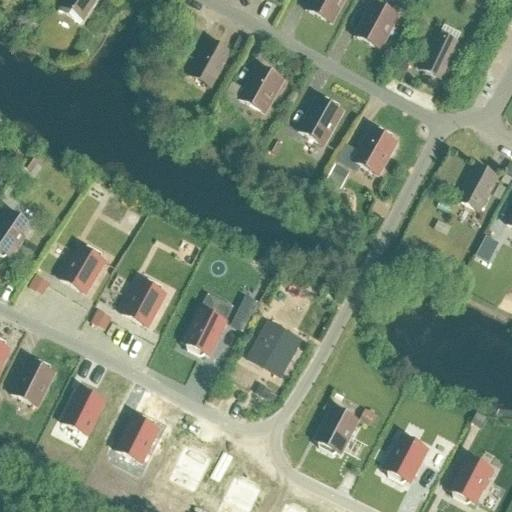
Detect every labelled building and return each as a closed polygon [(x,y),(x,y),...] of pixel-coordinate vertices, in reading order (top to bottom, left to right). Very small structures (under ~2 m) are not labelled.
[(78,28),(96,0),(65,0),(57,14),(78,28)] [(331,28),(345,0),(311,0),(304,13),(331,28)] [(379,54),(397,20),(371,6),(353,40),(379,54)] [(407,47),(423,54),(428,43),(412,36),(407,47)] [(441,83),(458,47),(435,36),(418,72),(441,83)] [(239,39),(232,51),(241,56),(247,44),(239,39)] [(210,90),(229,56),(207,44),(188,78),(210,90)] [(162,62),(154,92),(179,99),(187,68),(162,62)] [(400,83),(408,70),(399,65),(392,78),(400,83)] [(264,118),(282,85),(256,70),(246,89),(232,81),(225,93),(239,101),(238,103),(264,118)] [(320,104),(315,102),(297,135),(323,150),(342,117),(337,114),(337,110),(324,102),(320,104)] [(392,139),(379,132),(374,134),(370,131),(352,165),(378,179),(396,146),(392,144),(392,139)] [(272,143),(266,153),(275,158),(281,148),(272,143)] [(31,176),(37,166),(28,160),(22,170),(31,176)] [(334,167),(324,184),(339,192),(349,176),(334,167)] [(478,215),(496,180),(474,169),(455,203),(478,215)] [(306,209),(316,192),(300,182),(290,199),(306,209)] [(419,210),(436,224),(456,201),(440,187),(419,210)] [(10,262),(31,231),(6,214),(0,223),(0,260),(1,261),(6,259),(10,262)] [(59,283),(84,298),(104,266),(99,264),(100,259),(86,251),(82,253),(78,251),(59,283)] [(34,281),(28,291),(41,298),(47,289),(34,281)] [(120,318),(146,332),(164,299),(160,296),(160,292),(147,285),(143,287),(138,284),(120,318)] [(328,307),(329,307),(332,301),(332,300),(326,297),(322,303),(322,304),(328,307)] [(199,311),(194,309),(177,343),(181,345),(182,350),(195,357),(200,354),(204,356),(221,322),(199,311)] [(238,315),(231,330),(241,335),(248,321),(238,315)] [(96,317),(91,326),(103,333),(109,324),(96,317)] [(279,381),(297,349),(301,342),(267,324),(246,363),(279,381)] [(0,371),(8,354),(4,352),(4,347),(0,345),(0,371)] [(39,411),(57,376),(27,362),(10,397),(39,411)] [(260,387),(255,396),(267,403),(270,398),(272,395),(272,394),(260,387)] [(60,427),(87,440),(104,407),(77,393),(60,427)] [(270,398),(267,403),(272,406),(276,398),(272,395),(270,398)] [(358,424),(332,410),(315,443),(319,445),(319,450),(333,457),(337,455),(341,457),(358,424)] [(358,424),(368,430),(368,429),(373,431),(379,421),(365,413),(358,424)] [(475,418),(471,427),(480,431),(484,423),(475,418)] [(114,454),(140,468),(158,434),(153,432),(153,427),(139,420),(135,423),(131,421),(114,454)] [(404,485),(409,487),(426,454),(400,440),(382,473),(386,476),(387,480),(400,488),(404,485)] [(451,496),(451,501),(465,508),(469,506),(474,508),(491,474),(464,460),(447,494),(451,496)]
